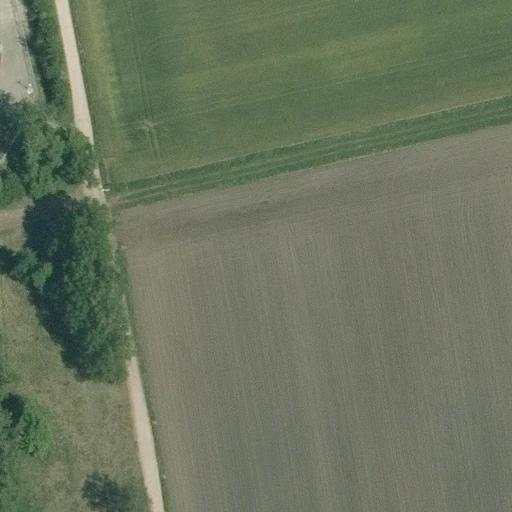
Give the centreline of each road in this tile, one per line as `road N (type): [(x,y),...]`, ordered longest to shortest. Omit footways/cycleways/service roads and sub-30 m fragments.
road 1 (track): [(97,196),(511,110)]
road 2 (track): [(97,196),(159,511)]
road 3 (track): [(62,0),(97,196)]
